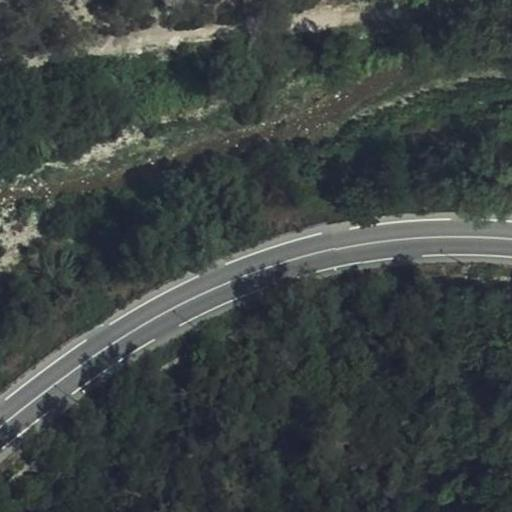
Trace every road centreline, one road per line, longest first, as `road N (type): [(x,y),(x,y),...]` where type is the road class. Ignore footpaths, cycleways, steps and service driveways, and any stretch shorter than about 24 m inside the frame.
road 1 (tertiary): [(0,426),(180,303),(268,269),(355,244),(511,238)]
road 2 (track): [(441,0),(121,35),(0,67)]
